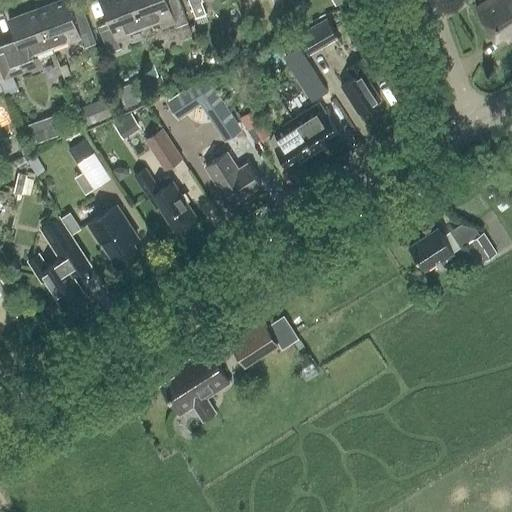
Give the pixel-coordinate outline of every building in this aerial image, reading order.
[(64,0),(61,0),(36,9),(51,49),(79,39),(82,49),(93,45),(80,7),(69,11),(64,0)] [(101,0),(110,23),(99,27),(108,52),(120,47),(118,42),(130,37),(128,32),(141,27),(130,0),(101,0)] [(130,0),(141,27),(159,20),(162,27),(174,22),(176,27),(187,23),(178,0),(130,0)] [(203,1),(202,0),(186,0),(193,18),(205,13),(201,1),(203,1)] [(511,45),(511,0),(485,0),(474,8),(493,37),(500,33),(510,47),(511,45)] [(0,74),(1,78),(24,69),(38,65),(34,54),(51,49),(36,9),(7,19),(15,43),(0,48),(0,74)] [(328,17),(298,33),(309,53),(339,37),(328,17)] [(370,42),(369,43),(375,52),(376,51),(384,46),(379,37),(370,42)] [(328,91),(300,46),(284,56),(313,101),(328,91)] [(248,57),(235,63),(240,74),(253,68),(248,57)] [(374,75),(368,65),(363,57),(349,67),(354,74),(341,82),(359,109),(379,96),(368,79),(374,75)] [(67,64),(60,67),(64,77),(71,74),(67,64)] [(181,70),(166,76),(169,85),(184,78),(181,70)] [(208,113),(225,102),(207,75),(190,86),(180,93),(190,109),(201,102),(208,113)] [(132,81),(120,86),(127,105),(140,100),(132,81)] [(92,103),(98,118),(125,106),(119,92),(92,103)] [(293,117),(313,148),(339,131),(327,114),(319,100),(293,117)] [(256,108),(241,118),(256,142),(271,133),(256,108)] [(277,133),(269,138),(286,165),(313,148),(293,117),(274,129),(277,133)] [(39,120),(21,127),(28,145),(46,139),(39,120)] [(163,126),(144,138),(164,169),(183,157),(176,146),(164,128),(163,126)] [(85,139),(69,150),(86,176),(103,165),(85,139)] [(226,148),(203,163),(216,182),(221,179),(235,199),(262,182),(246,161),(238,166),(226,148)] [(25,158),(16,162),(20,171),(29,167),(25,158)] [(120,166),(114,170),(121,179),(130,173),(127,167),(120,166)] [(196,217),(179,190),(172,179),(157,188),(145,168),(135,174),(156,207),(160,205),(175,230),(196,217)] [(26,174),(18,173),(14,191),(30,195),(32,186),(24,184),(26,174)] [(511,204),(511,202),(508,198),(497,205),(501,211),(511,204)] [(118,203),(86,223),(99,243),(102,241),(119,267),(140,253),(133,242),(140,237),(118,203)] [(71,212),(63,217),(73,233),(81,228),(71,212)] [(444,270),(455,262),(435,231),(407,249),(423,273),(439,262),(444,270)] [(496,251),(483,231),(481,233),(471,240),(485,259),(496,251)] [(459,247),(473,267),(485,259),(471,240),(459,247)] [(38,253),(28,260),(41,281),(45,279),(62,304),(83,290),(73,275),(89,264),(75,241),(56,253),(64,265),(51,273),(38,253)] [(4,268),(0,270),(0,278),(4,284),(12,279),(4,268)] [(259,314),(225,336),(245,366),(279,345),(259,314)] [(203,396),(227,381),(206,348),(180,364),(183,368),(160,383),(178,412),(192,403),(201,418),(212,410),(203,396)]
